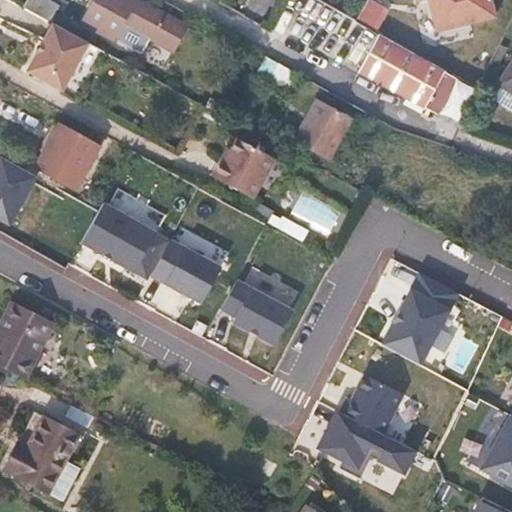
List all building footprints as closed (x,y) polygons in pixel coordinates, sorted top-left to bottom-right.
[(58,6),(46,0),(27,0),(24,6),(50,21),(58,6)] [(187,28),(136,0),(92,0),(80,22),(115,41),(123,26),(175,52),(187,28)] [(355,14),(361,4),(353,0),(342,0),(339,6),(355,14)] [(361,16),(379,26),(388,10),(370,0),(361,16)] [(417,0),(425,0),(435,31),(494,19),(490,0),(416,0),(417,0)] [(63,89),(88,42),(53,22),(27,70),(63,89)] [(175,52),(123,26),(115,41),(166,69),(175,52)] [(424,109),(444,71),(375,32),(356,71),(424,109)] [(294,84),(299,76),(265,57),(257,73),(290,93),(294,84)] [(511,61),(497,84),(500,86),(511,92),(511,61)] [(327,91),(299,76),(294,84),(322,99),(327,91)] [(511,103),(511,92),(500,86),(496,93),(511,103)] [(355,119),(316,100),(294,144),(333,164),(355,119)] [(97,147),(57,127),(35,167),(75,188),(97,147)] [(279,163),(240,142),(228,163),(225,161),(215,179),(258,203),(279,163)] [(35,179),(0,159),(0,222),(8,227),(35,179)] [(167,241),(102,206),(81,245),(146,280),(167,241)] [(221,270),(184,250),(165,286),(202,305),(221,270)] [(239,283),(220,318),(275,348),(294,312),(239,283)] [(451,311),(411,290),(382,346),(422,367),(451,311)] [(0,367),(26,380),(53,323),(10,301),(0,321),(0,367)] [(404,396),(364,376),(346,412),(386,432),(404,396)] [(406,475),(419,450),(386,432),(346,412),(338,408),(319,446),(366,471),(372,458),(406,475)] [(33,411),(17,442),(27,447),(43,416),(33,411)] [(511,416),(510,415),(481,471),(511,487),(511,416)] [(79,435),(43,416),(27,447),(17,442),(1,472),(46,495),(79,435)] [(474,511),(501,511),(480,502),(474,511)]
